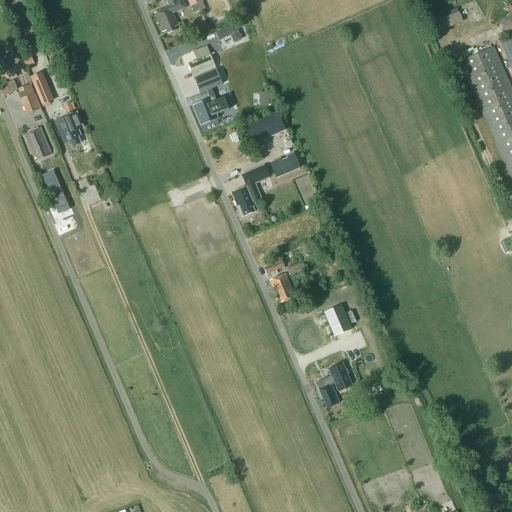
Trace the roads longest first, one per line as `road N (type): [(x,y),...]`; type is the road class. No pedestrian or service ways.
road 1 (residential): [(357,511),(137,0)]
road 2 (track): [(214,511),(193,483),(149,456),(0,102)]
road 3 (track): [(511,221),(443,56)]
